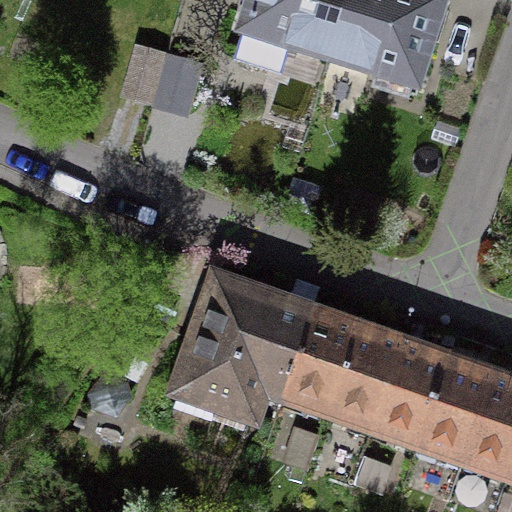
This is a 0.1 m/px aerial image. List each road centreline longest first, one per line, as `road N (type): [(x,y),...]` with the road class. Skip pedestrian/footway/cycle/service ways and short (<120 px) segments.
road 1 (residential): [(437,301),(213,223),(0,133)]
road 2 (residential): [(511,93),(437,301)]
